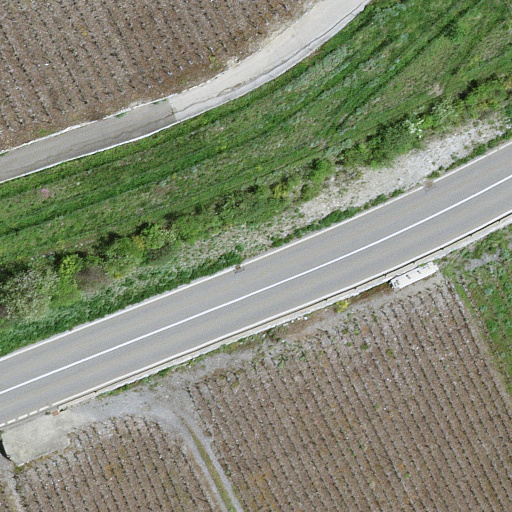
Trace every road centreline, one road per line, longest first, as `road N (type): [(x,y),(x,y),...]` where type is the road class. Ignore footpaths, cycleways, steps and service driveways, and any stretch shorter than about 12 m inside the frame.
road 1 (tertiary): [(0,392),(344,255),(511,175)]
road 2 (track): [(0,180),(280,70),(364,0)]
